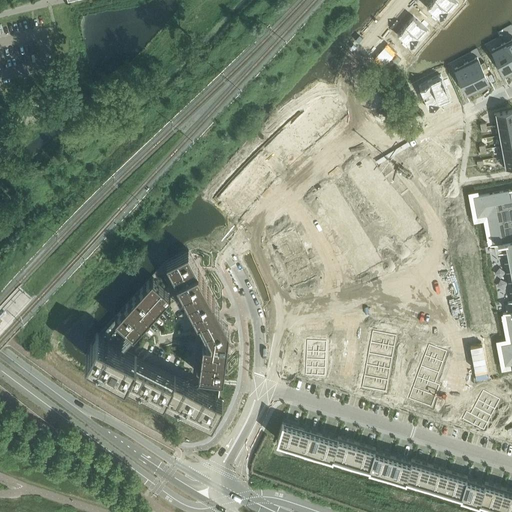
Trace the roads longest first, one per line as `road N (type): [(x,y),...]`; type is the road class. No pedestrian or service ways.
road 1 (residential): [(362,134),(228,253),(261,341),(260,388)]
road 2 (residential): [(511,463),(260,388)]
road 3 (residential): [(414,0),(348,74),(362,134)]
road 4 (secondary): [(76,407),(204,498)]
road 5 (secondary): [(207,479),(76,407)]
